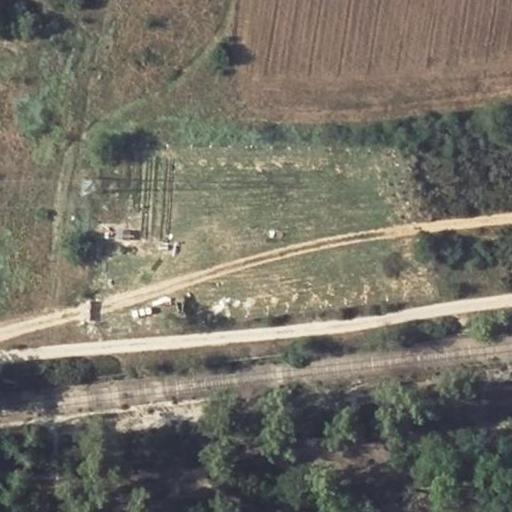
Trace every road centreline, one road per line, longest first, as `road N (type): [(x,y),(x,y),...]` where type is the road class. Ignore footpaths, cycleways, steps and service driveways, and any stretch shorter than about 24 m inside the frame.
road 1 (track): [(511,292),(0,350)]
road 2 (track): [(0,478),(511,427)]
